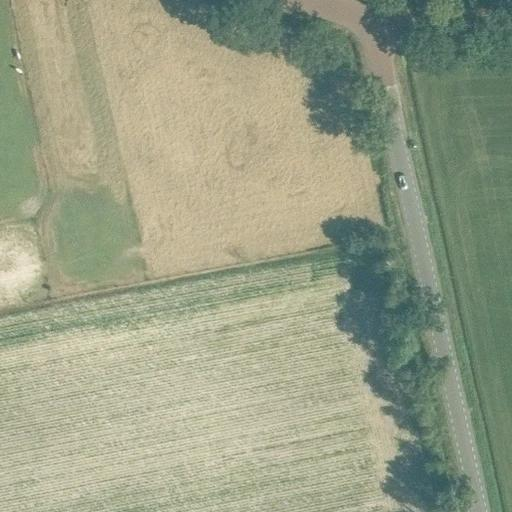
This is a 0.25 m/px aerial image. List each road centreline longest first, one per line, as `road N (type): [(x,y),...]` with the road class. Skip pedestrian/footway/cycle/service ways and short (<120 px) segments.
road 1 (tertiary): [(478,511),(401,152)]
road 2 (tertiary): [(375,21),(511,17)]
road 3 (tertiary): [(375,21),(401,152)]
